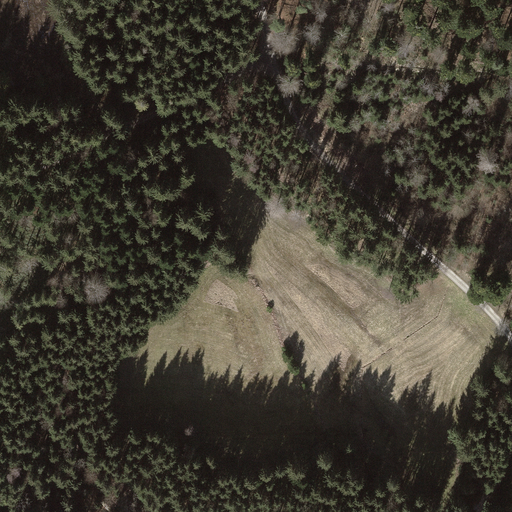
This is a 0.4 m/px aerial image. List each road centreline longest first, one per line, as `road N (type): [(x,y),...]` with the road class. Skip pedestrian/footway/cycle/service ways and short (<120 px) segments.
road 1 (track): [(511,338),(332,168),(266,68)]
road 2 (track): [(266,68),(0,185)]
